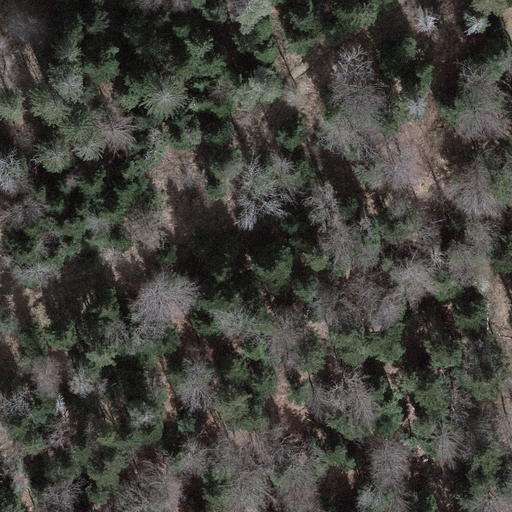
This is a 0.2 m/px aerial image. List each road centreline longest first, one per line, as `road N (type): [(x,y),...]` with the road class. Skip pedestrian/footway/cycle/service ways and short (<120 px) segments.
road 1 (track): [(0,292),(58,289),(198,221),(300,72),(377,0)]
road 2 (track): [(424,511),(511,393)]
